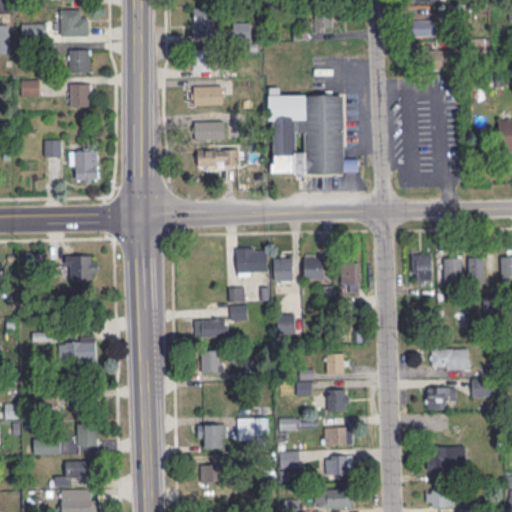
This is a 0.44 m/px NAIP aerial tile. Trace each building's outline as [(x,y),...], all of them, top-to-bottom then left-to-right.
[(332,28),(332,5),(315,5),(315,28),(332,28)] [(214,35),(214,7),(193,7),(193,35),(214,35)] [(61,35),(87,35),(87,8),(60,8),(61,35)] [(437,19),(413,19),(413,35),(437,35),(437,19)] [(0,52),(9,53),(9,23),(0,22),(0,52)] [(22,36),(46,36),(46,22),(22,22),(22,36)] [(89,48),(69,48),(69,71),(89,71),(89,48)] [(211,69),(211,48),(193,48),(193,69),(211,69)] [(454,50),(431,50),(431,67),(454,67),(454,50)] [(39,95),(39,78),(22,78),(22,95),(39,95)] [(91,105),(91,82),(69,82),(69,105),(91,105)] [(222,103),(222,85),(193,85),(193,103),(222,103)] [(272,172),(358,172),(358,158),(343,158),(343,94),(272,94),(272,172)] [(511,149),(511,118),(498,118),(498,149),(511,149)] [(223,120),(201,120),(201,138),(223,138),(223,120)] [(44,156),(61,156),(61,138),(44,138),(44,156)] [(77,180),(98,180),(98,149),(70,149),(70,166),(77,166),(77,180)] [(237,166),(237,149),(199,149),(199,166),(237,166)] [(237,273),(267,273),(267,246),(237,246),(237,273)] [(432,253),(412,253),(412,279),(432,279),(432,253)] [(501,281),(511,281),(511,253),(501,254),(501,281)] [(97,254),(67,254),(67,278),(97,278),(97,254)] [(484,282),(484,255),(468,255),(468,282),(484,282)] [(274,279),(293,279),(293,256),(274,256),(274,279)] [(304,278),(323,278),(323,256),(304,256),(304,278)] [(443,279),(462,279),(462,256),(443,256),(443,279)] [(360,261),(341,261),(341,290),(360,290),(360,261)] [(245,286),(229,286),(229,299),(245,299),(245,286)] [(247,304),(230,304),(230,318),(247,318),(247,304)] [(295,332),(295,313),(278,313),(278,332),(295,332)] [(220,335),(220,318),(195,318),(195,335),(220,335)] [(60,338),(60,362),(96,362),(96,338),(60,338)] [(468,347),(431,347),(431,367),(469,367),(468,347)] [(201,348),(201,371),(220,371),(220,348),(201,348)] [(325,371),(347,371),(347,352),(325,352),(325,371)] [(492,395),(492,377),(472,377),(472,395),(492,395)] [(425,407),(456,407),(456,386),(425,386),(425,407)] [(349,409),(349,388),(327,388),(327,409),(349,409)] [(5,417),(18,417),(18,402),(5,402),(5,417)] [(238,438),(269,438),(269,416),(238,416),(238,438)] [(300,416),(280,416),(280,429),(300,429),(300,416)] [(97,444),(97,422),(77,422),(77,444),(97,444)] [(198,423),(198,447),(221,447),(221,423),(198,423)] [(352,443),(352,426),(322,426),(322,443),(352,443)] [(34,452),(60,452),(60,437),(34,437),(34,452)] [(427,472),(448,471),(447,461),(465,461),(465,444),(427,445),(427,472)] [(298,466),(298,450),(281,450),(281,466),(298,466)] [(352,454),(325,454),(325,473),(352,473),(352,454)] [(66,459),(66,474),(56,474),(56,481),(92,481),(92,459),(66,459)] [(200,481),(221,481),(221,463),(200,463),(200,481)] [(315,487),(315,505),(353,505),(353,487),(315,487)] [(95,511),(96,488),(61,488),(61,511),(95,511)] [(454,488),(426,488),(426,505),(454,505),(454,488)]
